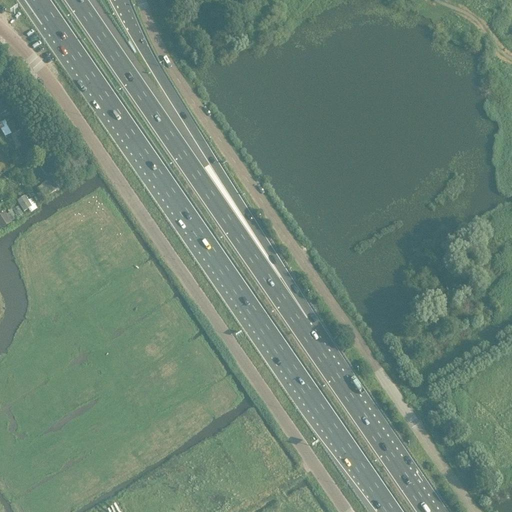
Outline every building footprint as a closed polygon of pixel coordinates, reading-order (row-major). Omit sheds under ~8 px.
[(0,115),(10,109),(5,101),(0,103),(0,115)] [(22,130),(16,120),(7,126),(12,135),(22,130)] [(57,188),(52,178),(42,184),(48,193),(57,188)] [(24,212),(32,207),(25,197),(17,202),(24,212)] [(12,223),(5,212),(0,215),(0,226),(2,229),(12,223)]
